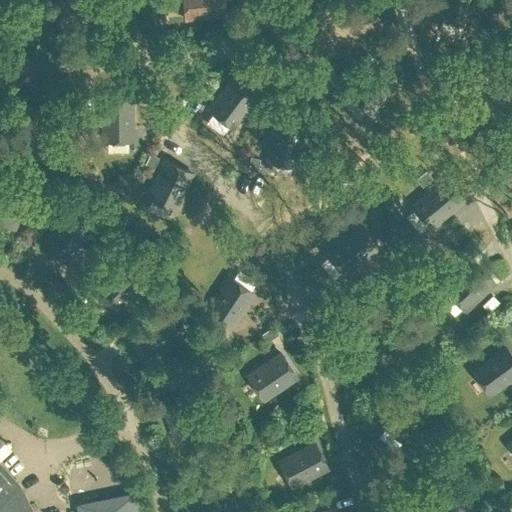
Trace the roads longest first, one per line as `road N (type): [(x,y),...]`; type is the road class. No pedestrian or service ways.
road 1 (unknown): [(194,142),(244,202),(317,351),(331,406)]
road 2 (residential): [(0,279),(50,311),(99,360),(132,418)]
road 3 (residential): [(305,0),(203,53),(139,58)]
road 4 (residential): [(139,58),(71,63),(0,55)]
